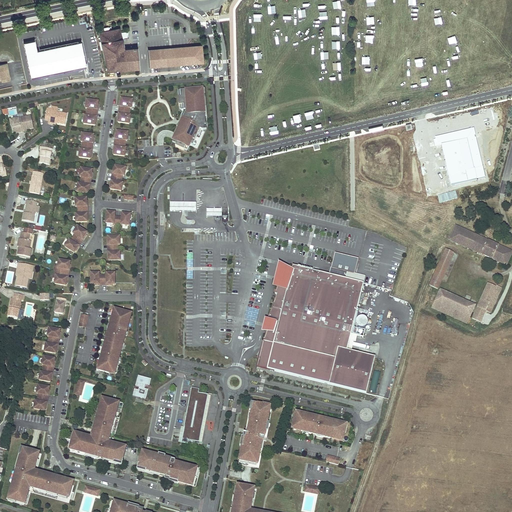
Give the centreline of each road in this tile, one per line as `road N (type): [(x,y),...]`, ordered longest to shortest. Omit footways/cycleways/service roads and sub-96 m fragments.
road 1 (residential): [(206,506),(68,468),(55,450),(81,300),(143,298)]
road 2 (unclassified): [(237,153),(511,91)]
road 3 (residential): [(98,203),(111,80)]
road 4 (residential): [(361,405),(242,374)]
road 5 (residential): [(215,508),(240,391)]
road 6 (residential): [(0,151),(18,164),(0,257)]
